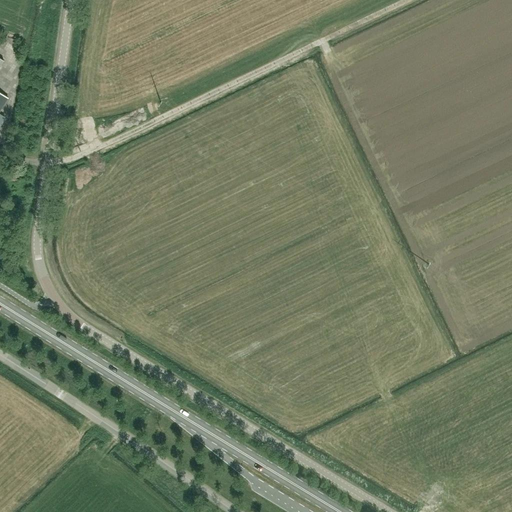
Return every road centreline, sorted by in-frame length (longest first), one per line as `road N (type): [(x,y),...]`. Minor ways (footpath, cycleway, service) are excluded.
road 1 (unclassified): [(384,511),(81,324),(53,298),(39,272),(36,225),(69,0)]
road 2 (unknown): [(45,167),(410,0)]
road 3 (primary): [(340,511),(0,306)]
road 4 (unclassified): [(234,511),(0,356)]
